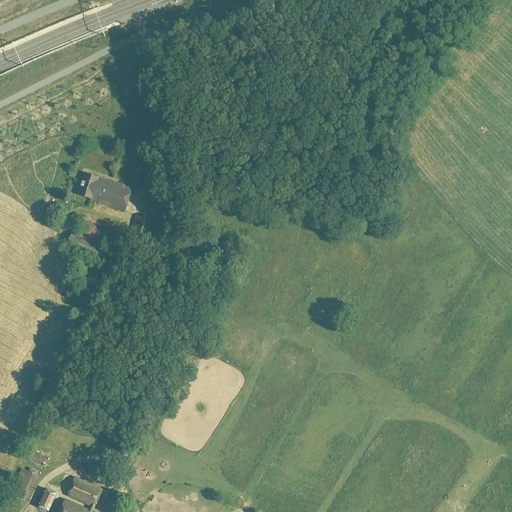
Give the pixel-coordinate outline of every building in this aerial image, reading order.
[(124,212),(132,188),(98,177),(85,174),(78,195),(90,199),(90,201),(124,212)] [(160,206),(160,181),(149,181),(149,190),(147,190),(147,206),(160,206)] [(148,239),(153,220),(135,215),(130,234),(148,239)] [(87,225),(83,236),(112,246),(116,235),(87,225)] [(130,380),(112,368),(105,378),(123,390),(130,380)] [(26,501),(37,477),(21,470),(11,494),(26,501)] [(92,511),(102,490),(75,478),(67,496),(90,506),(88,510),(65,500),(59,511),(92,511)] [(46,488),(38,507),(49,511),(57,493),(46,488)]
